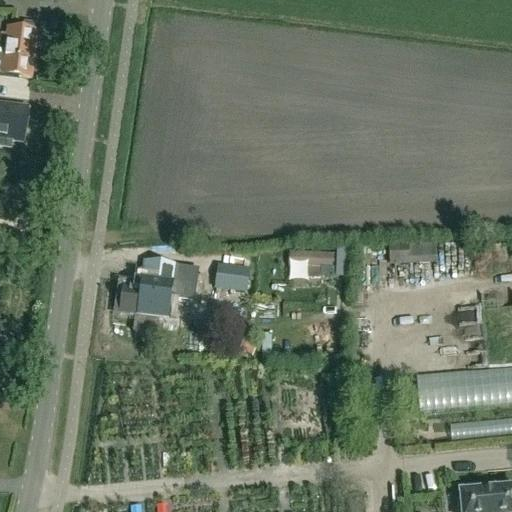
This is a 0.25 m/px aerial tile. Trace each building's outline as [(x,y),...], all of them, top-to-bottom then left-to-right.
[(36,34),(7,31),(6,39),(0,37),(0,75),(2,76),(1,77),(31,81),(36,34)] [(0,141),(23,145),(27,111),(0,107),(0,141)] [(334,271),(334,280),(348,280),(349,249),(335,249),(334,257),(334,271)] [(383,262),(402,261),(402,252),(382,253),(383,262)] [(318,271),(328,270),(327,256),(287,258),(288,272),(303,271),(304,281),(318,281),(318,271)] [(142,284),(141,292),(123,290),(119,316),(153,320),(154,309),(168,311),(169,298),(183,300),(185,288),(249,296),(252,273),(159,260),(156,286),(142,284)] [(404,308),(418,303),(415,292),(400,296),(404,308)] [(456,327),(475,328),(475,309),(457,308),(456,327)] [(392,338),(405,337),(403,314),(390,316),(392,338)] [(259,349),(247,341),(240,350),(253,359),(259,349)] [(388,361),(390,373),(411,370),(409,358),(388,361)] [(488,366),(490,404),(508,403),(506,365),(488,366)] [(484,367),(424,369),(424,407),(485,405),(484,367)] [(495,431),(511,430),(511,421),(495,423),(495,431)] [(425,479),(424,460),(403,461),(404,480),(425,479)] [(511,511),(511,490),(459,496),(460,504),(456,504),(457,511),(511,511)]
